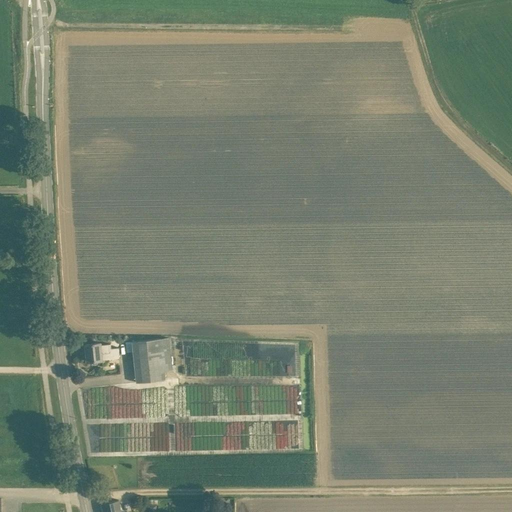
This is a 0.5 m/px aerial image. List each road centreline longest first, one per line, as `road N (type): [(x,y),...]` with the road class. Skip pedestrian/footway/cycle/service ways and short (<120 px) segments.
road 1 (secondary): [(85,511),(48,265),(42,66)]
road 2 (track): [(511,488),(155,492),(83,503)]
road 3 (track): [(511,162),(448,107),(410,0)]
